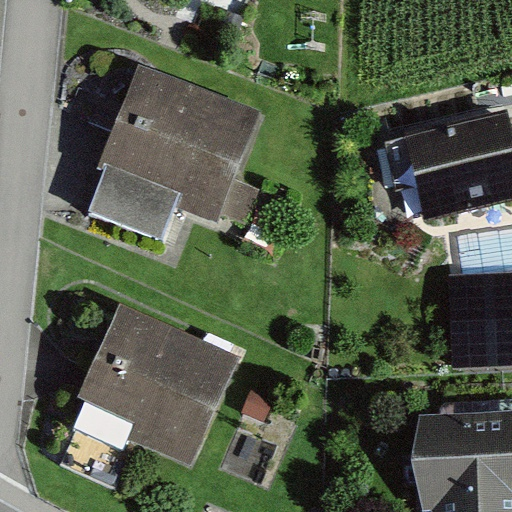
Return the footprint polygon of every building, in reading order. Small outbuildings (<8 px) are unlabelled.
[(263,124),(142,75),(102,175),(223,223),(263,124)] [(511,119),(510,111),(403,133),(420,215),(511,196),(511,119)] [(511,296),(511,279),(456,281),(458,344),(511,343),(511,296)] [(246,365),(120,311),(76,412),(202,466),(246,365)] [(442,430),(428,431),(430,506),(443,506),(443,511),(511,511),(511,402),(441,405),(442,430)]
